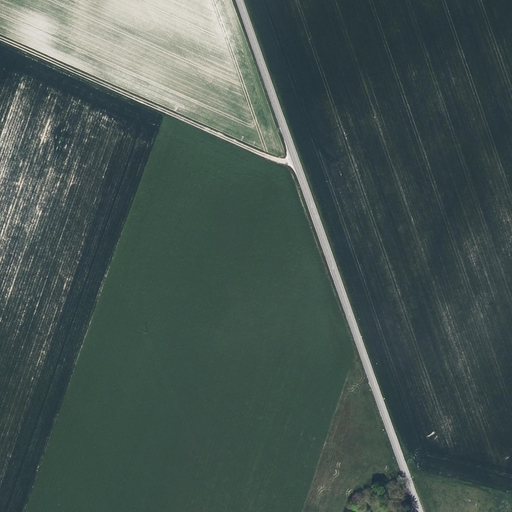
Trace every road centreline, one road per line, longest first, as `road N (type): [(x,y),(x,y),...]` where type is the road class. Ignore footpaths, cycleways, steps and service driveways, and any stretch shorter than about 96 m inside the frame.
road 1 (tertiary): [(419,511),(238,0)]
road 2 (track): [(297,165),(0,40)]
